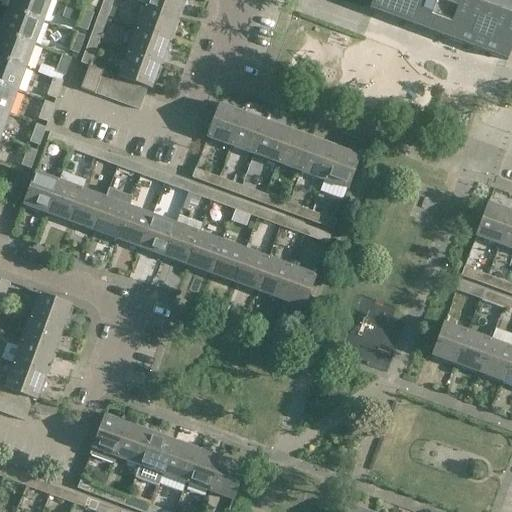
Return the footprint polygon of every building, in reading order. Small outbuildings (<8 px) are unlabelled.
[(7,0),(5,8),(8,9),(8,8),(42,21),(49,0),(7,0)] [(107,0),(103,0),(98,15),(107,18),(112,2),(107,0)] [(133,0),(133,1),(144,5),(177,17),(183,0),(133,0)] [(511,0),(372,0),(369,9),(506,60),(511,45),(511,0)] [(177,17),(144,5),(135,29),(168,41),(177,17)] [(0,32),(33,44),(42,21),(8,8),(8,9),(5,18),(2,16),(0,20),(0,32)] [(92,14),(84,11),(77,27),(86,30),(92,14)] [(95,22),(89,38),(98,41),(104,25),(95,22)] [(168,41),(135,29),(127,52),(160,64),(168,41)] [(0,32),(0,59),(24,68),(33,44),(0,32)] [(75,33),(69,50),(77,53),(83,36),(75,33)] [(87,46),(80,63),(88,65),(89,66),(95,49),(87,46)] [(118,76),(124,78),(136,83),(147,87),(151,88),(160,64),(127,52),(118,76)] [(56,72),(64,75),(70,58),(62,55),(56,72)] [(0,59),(0,85),(16,91),(24,68),(0,59)] [(88,65),(80,88),(92,93),(100,70),(89,66),(88,65)] [(92,93),(94,94),(104,97),(112,74),(100,70),(92,93)] [(104,97),(116,101),(124,78),(118,76),(112,74),(104,97)] [(47,95),(55,98),(62,82),(53,78),(47,95)] [(124,78),(116,101),(127,106),(136,83),(124,78)] [(139,110),(144,95),(147,87),(136,83),(127,106),(139,110)] [(0,85),(0,111),(7,114),(16,91),(0,85)] [(38,118),(47,121),(53,105),(44,102),(38,118)] [(218,104),(206,137),(230,146),(242,113),(218,104)] [(253,154),(265,121),(242,113),(230,146),(253,154)] [(277,163),(289,130),(265,121),(253,154),(277,163)] [(30,141),(38,145),(44,128),(36,125),(30,141)] [(300,172),(312,139),(289,130),(277,163),(300,172)] [(50,132),(46,140),(64,147),(67,138),(50,132)] [(324,180),(336,147),(312,139),(300,172),(324,180)] [(73,140),(70,149),(87,155),(90,146),(73,140)] [(320,190),(343,199),(359,156),(336,147),(324,180),(320,190)] [(28,148),(21,164),(30,167),(36,151),(28,148)] [(96,149),(93,157),(110,164),(114,155),(96,149)] [(120,157),(116,166),(134,172),(137,164),(120,157)] [(143,166),(140,174),(157,181),(160,172),(143,166)] [(19,171),(12,189),(21,192),(27,175),(19,171)] [(215,186),(218,177),(201,171),(198,180),(215,186)] [(35,172),(23,205),(46,213),(58,180),(35,172)] [(166,174),(163,183),(180,189),(184,181),(166,174)] [(46,213),(69,222),(81,189),(58,180),(46,213)] [(224,180),(221,188),(239,195),(242,186),(224,180)] [(187,192),(183,201),(189,203),(192,194),(204,198),(207,189),(190,183),(187,192)] [(248,188),(245,197),(262,203),(265,195),(248,188)] [(93,231),(105,198),(81,189),(69,222),(93,231)] [(213,191),(210,200),(227,206),(230,198),(213,191)] [(271,197),(268,205),(285,212),(289,203),(271,197)] [(116,239),(128,206),(105,198),(93,231),(116,239)] [(237,200),(233,209),(251,215),(254,206),(237,200)] [(510,212),(487,203),(475,236),(498,244),(510,212)] [(295,205),(291,214),(309,220),(312,212),(295,205)] [(139,248),(152,215),(128,206),(116,239),(139,248)] [(260,209),(257,217),(274,224),(277,215),(260,209)] [(511,212),(510,212),(498,244),(511,249),(511,212)] [(318,214),(315,223),(332,229),(336,220),(318,214)] [(163,256),(175,223),(152,215),(139,248),(163,256)] [(283,217),(280,226),(297,232),(301,223),(283,217)] [(175,223),(163,256),(186,265),(198,232),(175,223)] [(307,226),(304,234),(320,241),(324,232),(307,226)] [(222,241),(198,232),(186,265),(210,274),(222,241)] [(233,282),(245,249),(222,241),(210,274),(233,282)] [(256,291),(268,258),(245,249),(233,282),(256,291)] [(280,299),(292,266),(268,258),(256,291),(280,299)] [(292,266),(280,299),(303,308),(309,293),(312,284),(315,275),(292,266)] [(470,269),(467,278),(484,284),(487,275),(470,269)] [(493,278),(490,286),(507,293),(511,284),(493,278)] [(458,281),(455,290),(473,296),(476,288),(458,281)] [(482,290),(479,298),(496,305),(500,296),(482,290)] [(29,317),(62,329),(71,305),(38,293),(29,317)] [(511,300),(505,298),(502,307),(511,310),(511,300)] [(62,329),(29,317),(20,340),(53,352),(62,329)] [(443,322),(431,355),(455,364),(467,331),(443,322)] [(490,340),(467,331),(455,364),(478,373),(490,340)] [(53,352),(20,340),(12,364),(45,376),(53,352)] [(511,352),(511,347),(490,340),(478,373),(501,381),(511,352)] [(511,352),(501,381),(511,385),(511,352)] [(32,398),(36,400),(45,376),(12,364),(3,388),(10,390),(21,394),(32,398)] [(10,390),(3,388),(0,386),(0,411),(2,413),(10,390)] [(13,417),(21,394),(10,390),(2,413),(13,417)] [(13,417),(24,421),(32,398),(21,394),(13,417)] [(127,424),(104,415),(92,448),(115,457),(127,424)] [(115,457),(138,465),(151,432),(127,424),(115,457)] [(138,465),(162,474),(174,441),(151,432),(138,465)] [(174,441),(162,474),(185,483),(198,450),(174,441)] [(198,450),(185,483),(209,491),(221,458),(198,450)] [(209,491),(232,500),(244,467),(221,458),(209,491)] [(5,468),(2,477),(19,483),(23,475),(5,468)] [(28,477),(25,485),(43,492),(46,483),(28,477)] [(87,482),(83,491),(100,497),(104,488),(87,482)] [(52,485),(48,494),(66,501),(69,492),(52,485)] [(110,491),(107,499),(124,506),(127,497),(110,491)] [(75,494),(72,503),(89,509),(93,501),(75,494)] [(133,499),(130,508),(141,511),(147,511),(150,505),(133,499)] [(98,503),(95,511),(97,511),(114,511),(116,509),(98,503)]
